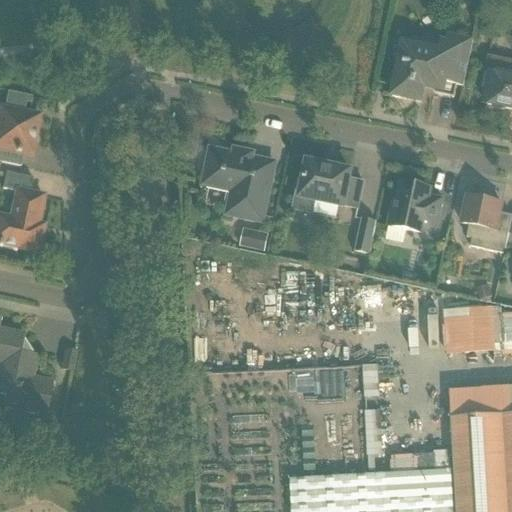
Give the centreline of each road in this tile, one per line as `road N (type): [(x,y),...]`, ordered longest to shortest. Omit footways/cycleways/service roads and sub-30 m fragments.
road 1 (residential): [(511,167),(139,86),(77,119)]
road 2 (residential): [(0,286),(68,301),(88,282),(77,119)]
